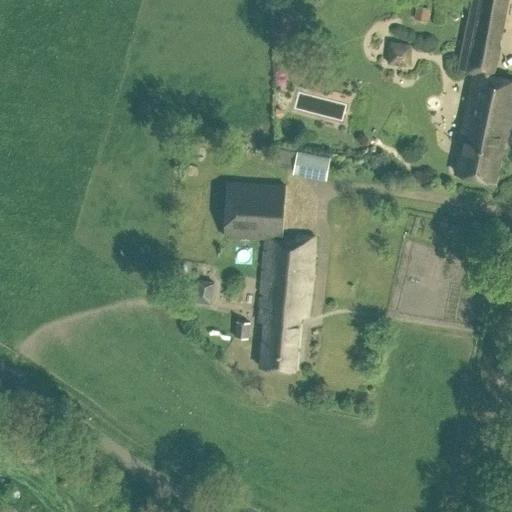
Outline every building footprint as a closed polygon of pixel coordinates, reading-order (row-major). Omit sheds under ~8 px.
[(511,131),(511,79),(494,76),(509,0),(482,0),(468,71),(473,72),(456,156),(462,157),(459,173),(495,181),(508,130),(511,131)] [(429,20),(431,9),(417,7),(415,18),(429,20)] [(414,65),(414,40),(393,39),(392,64),(414,65)] [(327,179),(331,157),(297,151),(293,173),(327,179)] [(227,182),(224,235),(269,238),(283,239),(284,232),(286,186),(227,182)] [(316,235),(284,232),(283,239),(269,238),(256,365),(297,368),(302,315),(308,316),(316,235)] [(250,338),(252,322),(237,320),(235,336),(250,338)]
